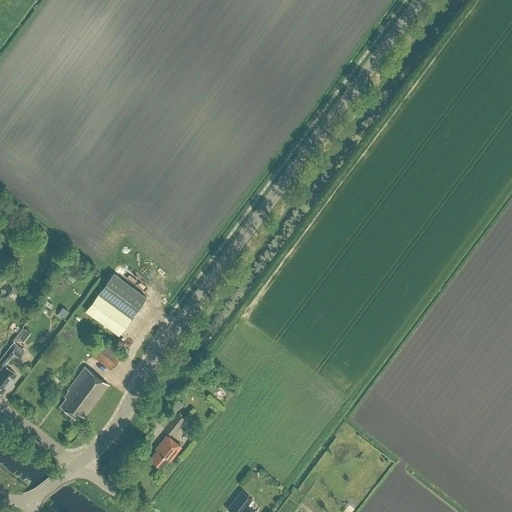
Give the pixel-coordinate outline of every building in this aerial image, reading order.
[(75,278),(66,271),(63,275),(72,282),(75,278)] [(98,292),(131,316),(145,297),(113,273),(98,292)] [(85,309),(118,334),(131,317),(97,293),(85,309)] [(57,313),(64,317),(69,311),(62,306),(57,313)] [(18,337),(22,341),(30,331),(26,327),(18,337)] [(91,355),(109,369),(122,352),(104,338),(91,355)] [(0,356),(0,360),(4,364),(13,352),(18,356),(24,348),(13,340),(0,356)] [(0,390),(1,390),(3,391),(6,388),(7,389),(11,384),(10,383),(16,374),(3,364),(0,368),(0,390)] [(68,389),(64,395),(66,397),(60,404),(76,416),(78,412),(84,416),(109,384),(85,366),(67,389),(68,389)] [(163,428),(174,437),(187,421),(176,412),(163,428)] [(169,459),(180,445),(166,434),(155,448),(156,449),(150,457),(161,465),(167,457),(169,459)] [(234,511),(256,511),(247,504),(252,498),(241,489),(232,501),(239,506),(234,511)]
